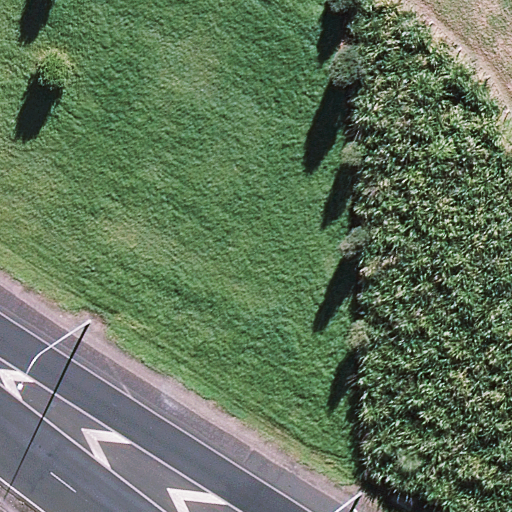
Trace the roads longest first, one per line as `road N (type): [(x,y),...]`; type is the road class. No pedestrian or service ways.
road 1 (motorway): [(0,338),(267,511)]
road 2 (motorway): [(0,437),(97,511)]
